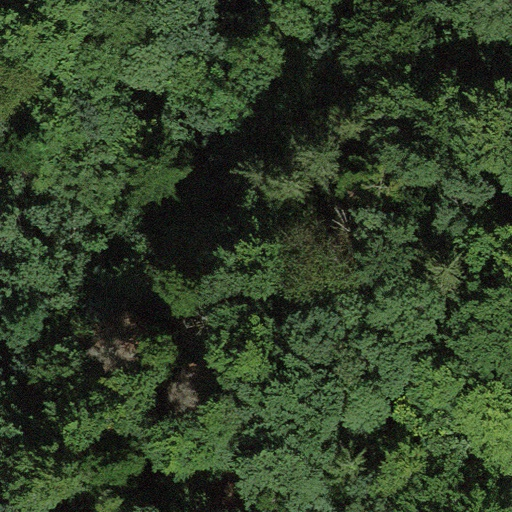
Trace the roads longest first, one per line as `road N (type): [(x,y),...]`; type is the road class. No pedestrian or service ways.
road 1 (track): [(511,7),(319,173),(0,406)]
road 2 (track): [(511,244),(408,511)]
